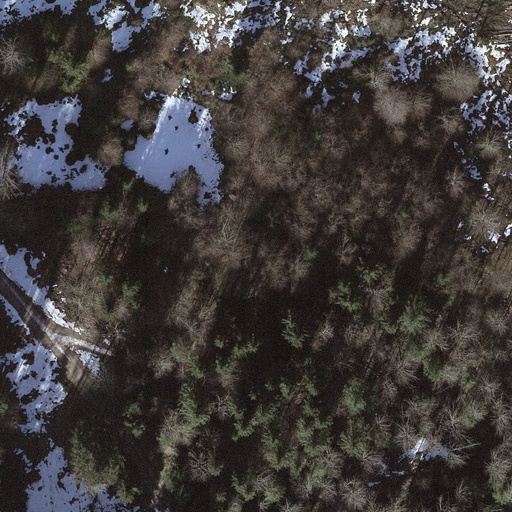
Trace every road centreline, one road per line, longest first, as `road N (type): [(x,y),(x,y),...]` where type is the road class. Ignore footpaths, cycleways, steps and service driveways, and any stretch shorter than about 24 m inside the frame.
road 1 (track): [(353,511),(225,416),(121,357),(40,327)]
road 2 (track): [(40,327),(139,460),(166,511)]
